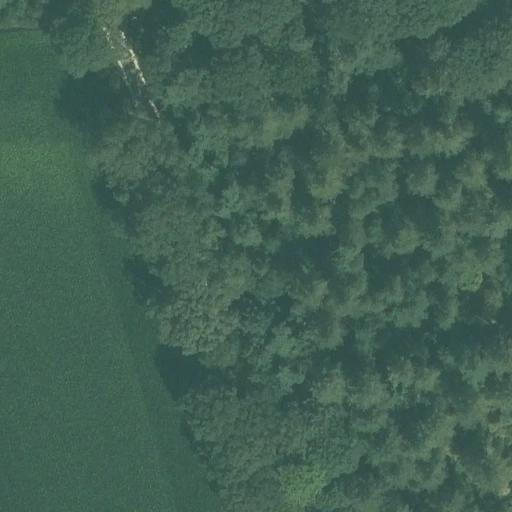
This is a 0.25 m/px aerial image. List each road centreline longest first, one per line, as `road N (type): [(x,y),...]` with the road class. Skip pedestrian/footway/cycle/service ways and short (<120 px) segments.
road 1 (unclassified): [(303,511),(104,0)]
road 2 (track): [(261,0),(115,24)]
